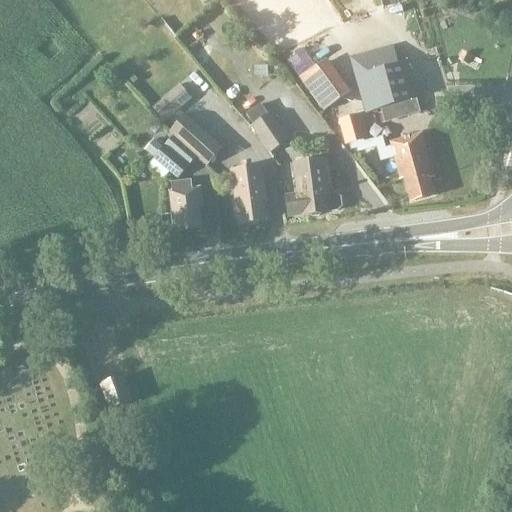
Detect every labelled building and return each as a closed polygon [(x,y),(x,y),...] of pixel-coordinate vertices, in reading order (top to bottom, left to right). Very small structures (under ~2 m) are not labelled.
[(392,47),(348,59),(363,114),(417,100),(406,63),(397,65),(392,47)] [(349,92),(325,60),(299,80),(322,112),(349,92)] [(160,115),(188,97),(179,84),(152,101),(160,115)] [(289,142),(268,113),(248,127),(269,156),(289,142)] [(168,134),(171,137),(194,159),(206,169),(222,151),(183,116),(168,134)] [(358,116),(338,121),(344,144),(347,143),(349,150),(354,149),(355,152),(376,147),(380,161),(392,158),(398,181),(402,179),(409,203),(433,197),(428,179),(431,178),(425,156),(419,135),(388,144),(389,147),(382,148),(380,138),(361,142),(361,140),(364,139),(358,116)] [(194,159),(171,137),(152,160),(177,182),(188,167),(187,167),(194,159)] [(327,213),(338,211),(341,207),(340,198),(335,194),(324,196),(323,190),(327,189),(323,159),(293,164),(298,196),(285,198),(289,219),(300,217),(301,218),(327,213)] [(260,168),(230,172),(236,226),(263,223),(260,199),(264,199),(260,168)] [(171,194),(169,194),(174,233),(201,230),(198,207),(202,206),(200,190),(191,191),(190,182),(170,184),(171,194)] [(111,409),(131,400),(122,378),(101,387),(111,409)]
